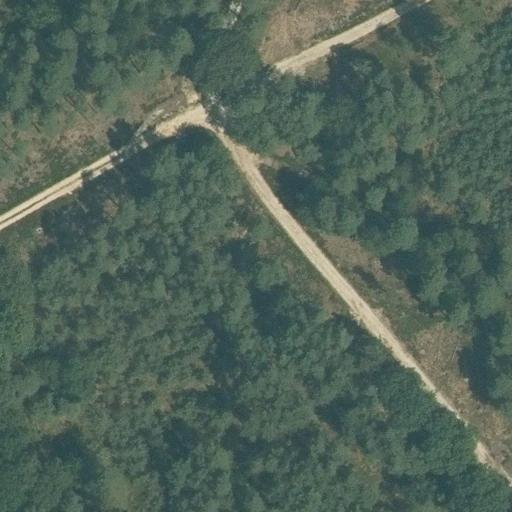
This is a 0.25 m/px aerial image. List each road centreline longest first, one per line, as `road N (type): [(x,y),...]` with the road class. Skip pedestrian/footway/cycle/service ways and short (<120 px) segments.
road 1 (track): [(203,114),(511,487)]
road 2 (track): [(418,0),(203,114)]
road 3 (track): [(203,114),(0,222)]
road 4 (track): [(203,114),(241,0)]
